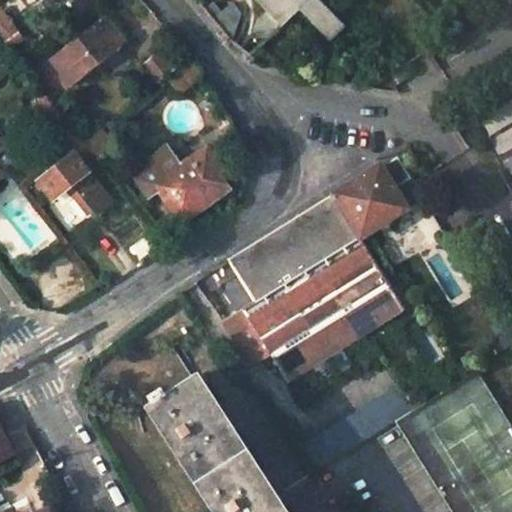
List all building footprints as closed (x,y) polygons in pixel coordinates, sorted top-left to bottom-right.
[(340,24),(318,0),(257,0),(266,8),(279,23),(296,8),(324,38),(340,24)] [(231,2),(212,19),(229,39),(241,13),(231,2)] [(266,8),(256,17),(270,33),(279,23),(266,8)] [(13,27),(10,29),(0,16),(0,40),(12,55),(27,44),(13,27)] [(125,41),(106,18),(51,61),(70,85),(125,41)] [(143,65),(157,83),(173,70),(158,52),(143,65)] [(203,69),(193,57),(165,79),(175,91),(203,69)] [(511,82),(473,106),(493,138),(511,125),(511,82)] [(72,152),(85,142),(45,95),(31,107),(70,154),(72,152)] [(101,130),(85,142),(100,162),(116,149),(101,130)] [(131,173),(148,198),(158,191),(179,223),(226,191),(216,177),(222,173),(205,149),(176,169),(163,152),(131,173)] [(88,172),(72,152),(70,154),(35,181),(51,202),(72,185),(98,216),(113,204),(88,172)] [(333,195),(358,237),(403,209),(391,189),(413,175),(400,153),(333,195)] [(404,311),(358,237),(333,195),(213,270),(239,313),(227,320),(251,360),(262,364),(273,357),(289,382),(404,311)] [(285,511),(197,374),(164,395),(160,389),(149,395),(153,402),(145,407),(213,511),(285,511)] [(0,461),(11,455),(0,434),(0,461)]
